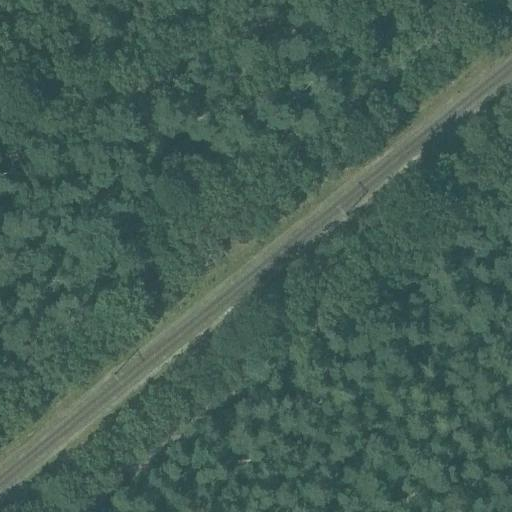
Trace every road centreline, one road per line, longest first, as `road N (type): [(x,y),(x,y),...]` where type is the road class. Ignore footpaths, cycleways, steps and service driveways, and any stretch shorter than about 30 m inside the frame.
road 1 (unclassified): [(0,389),(483,0)]
road 2 (unknown): [(511,151),(408,217),(272,358),(72,511)]
road 3 (track): [(0,119),(279,0)]
